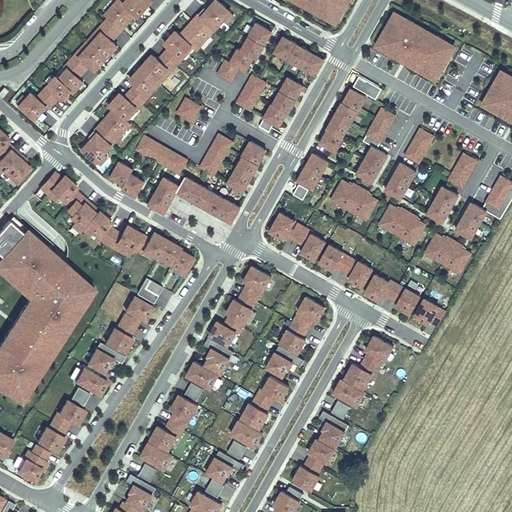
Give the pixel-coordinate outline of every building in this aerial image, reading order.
[(104,12),(114,0),(109,0),(102,9),(104,12)] [(116,32),(135,11),(123,0),(114,0),(104,12),(108,15),(103,20),(116,32)] [(145,1),(145,0),(123,0),(135,11),(138,14),(148,3),(145,1)] [(224,17),(230,10),(219,0),(213,0),(207,8),(204,5),(198,11),(211,22),(215,26),(224,17)] [(293,0),(303,5),(306,1),(316,7),(314,11),(327,18),(329,14),(339,19),(349,0),(293,0)] [(316,7),(306,1),(303,5),(314,11),(316,7)] [(227,20),(233,12),(230,10),(224,17),(227,20)] [(210,32),(205,28),(211,22),(198,11),(180,32),(191,42),(190,43),(191,44),(192,45),(196,48),(210,32)] [(407,16),(397,11),(395,15),(404,21),(407,16)] [(339,19),(329,14),(327,18),(337,24),(339,19)] [(395,15),(380,41),(389,47),(387,51),(401,59),(404,56),(415,62),(412,66),(429,75),(432,70),(439,75),(454,49),(445,44),(447,40),(433,31),(431,36),(419,29),(421,25),(407,16),(404,21),(395,15)] [(103,54),(114,41),(111,39),(116,32),(103,20),(86,39),(103,54)] [(257,57),(273,30),(257,21),(241,48),(238,46),(231,60),(226,57),(218,71),(232,79),(240,65),(246,69),(254,55),(257,57)] [(210,32),(215,26),(211,22),(205,28),(210,32)] [(433,31),(421,25),(419,29),(431,36),(433,31)] [(180,55),(191,44),(190,43),(191,42),(180,32),(174,28),(163,40),(168,45),(162,51),(176,63),(182,57),(180,55)] [(325,58),(285,34),(276,50),(316,73),(325,58)] [(91,66),(103,54),(86,39),(82,44),(85,47),(79,54),(75,51),(70,57),(83,70),(89,64),(91,66)] [(456,45),(447,40),(445,44),(454,49),(456,45)] [(105,56),(116,44),(114,41),(103,54),(105,56)] [(389,47),(380,41),(377,45),(387,51),(389,47)] [(182,57),(192,45),(191,44),(180,55),(182,57)] [(170,70),(176,63),(162,51),(157,57),(151,52),(140,65),(159,82),(164,77),(160,74),(167,67),(170,70)] [(94,69),(105,56),(103,54),(91,66),(94,69)] [(415,62),(404,56),(401,59),(401,61),(412,67),(412,66),(415,62)] [(78,76),(83,70),(70,57),(64,64),(67,67),(58,76),(71,88),(73,90),(82,80),(78,76)] [(155,87),(159,82),(140,65),(129,77),(135,82),(129,88),(143,100),(149,94),(145,91),(152,84),(155,87)] [(164,77),(170,70),(167,67),(160,74),(164,77)] [(173,95),(190,77),(180,68),(163,85),(173,95)] [(511,74),(503,69),(500,73),(510,79),(511,74)] [(432,70),(429,75),(436,80),(439,75),(432,70)] [(259,94),(267,80),(253,72),(245,86),(259,94)] [(511,74),(510,79),(500,73),(486,99),(493,103),(490,108),(507,118),(509,114),(511,115),(511,74)] [(66,93),(71,88),(58,76),(55,74),(41,90),(53,101),(59,95),(62,98),(66,93)] [(289,111),(304,84),(289,75),(273,102),(272,102),(260,124),(270,129),(274,121),(280,125),(288,111),(289,111)] [(360,75),(354,85),(377,98),(382,88),(360,75)] [(433,83),(423,77),(417,87),(428,93),(433,83)] [(149,94),(155,87),(152,84),(145,91),(149,94)] [(255,101),(259,94),(245,86),(241,93),(255,101)] [(343,137),(359,110),(360,110),(367,96),(352,87),(344,101),(343,101),(327,128),(328,129),(320,143),(336,152),(344,138),(343,137)] [(137,107),(143,100),(129,88),(124,94),(119,90),(108,103),(112,107),(123,117),(124,116),(125,117),(135,105),(137,107)] [(48,107),(53,101),(41,90),(36,96),(30,91),(25,96),(18,104),(34,117),(45,105),(48,107)] [(251,108),(255,101),(241,93),(237,100),(251,108)] [(18,104),(25,96),(23,95),(17,102),(18,104)] [(193,119),(199,109),(194,106),(197,101),(187,95),(178,110),(193,119)] [(493,103),(486,99),(483,104),(490,108),(493,103)] [(127,118),(137,107),(135,105),(125,117),(127,118)] [(115,138),(130,121),(127,118),(125,117),(124,116),(123,117),(112,107),(93,128),(106,139),(111,134),(115,138)] [(377,148),(396,116),(382,108),(363,140),(373,146),(377,148)] [(102,153),(111,144),(110,143),(106,139),(93,128),(88,134),(91,136),(81,147),(96,161),(102,153)] [(420,163),(435,136),(421,128),(406,155),(420,163)] [(28,165),(22,160),(8,148),(11,145),(5,140),(7,137),(0,130),(0,167),(2,169),(0,171),(0,174),(4,178),(8,174),(15,181),(28,165)] [(224,145),(228,138),(217,132),(213,139),(224,145)] [(110,143),(115,138),(111,134),(106,139),(110,143)] [(149,155),(157,141),(143,134),(135,148),(149,155)] [(221,151),(224,145),(213,139),(210,145),(221,151)] [(242,190),(258,163),(257,162),(264,149),(249,140),(241,153),(242,154),(227,181),(242,190)] [(164,164),(172,150),(157,141),(149,155),(164,164)] [(25,157),(11,145),(8,148),(22,160),(25,157)] [(210,171),(221,151),(210,145),(199,165),(210,171)] [(373,182),(388,155),(377,148),(373,146),(357,173),(373,182)] [(178,172),(186,158),(172,150),(164,164),(178,172)] [(313,188),(329,161),(314,152),(298,179),(313,188)] [(99,163),(105,156),(102,153),(96,161),(99,163)] [(463,187),(478,161),(464,153),(449,179),(463,187)] [(134,195),(143,179),(130,172),(132,167),(118,159),(109,175),(123,183),(120,187),(134,195)] [(402,198),(417,171),(401,162),(386,190),(402,198)] [(130,251),(141,232),(125,223),(120,232),(113,228),(107,222),(109,221),(97,209),(94,212),(82,201),(84,198),(72,187),(75,184),(63,173),(60,176),(53,170),(39,186),(46,192),(49,188),(56,195),(67,205),(65,208),(71,213),(68,216),(73,221),(81,227),(83,224),(90,231),(102,241),(112,248),(115,243),(130,251)] [(15,181),(8,174),(4,178),(12,184),(15,181)] [(239,205),(184,174),(179,184),(163,175),(148,202),(163,211),(175,190),(230,221),(239,205)] [(501,219),(511,199),(511,181),(501,175),(483,208),(501,219)] [(367,220),(378,200),(370,195),(371,193),(353,182),(352,185),(343,180),(332,199),(367,220)] [(303,199),(309,189),(299,183),(294,194),(303,199)] [(39,199),(46,192),(39,186),(32,193),(39,199)] [(443,222),(459,195),(443,186),(427,213),(443,222)] [(56,195),(49,188),(46,192),(53,199),(56,195)] [(97,209),(84,198),(82,201),(94,212),(97,209)] [(471,239),(487,212),(471,203),(456,230),(471,239)] [(415,244),(426,225),(418,220),(419,217),(401,207),(400,209),(391,204),(380,224),(415,244)] [(290,227),(294,220),(280,212),(269,231),(283,239),(286,235),(290,227)] [(25,382),(86,288),(7,218),(0,226),(0,225),(0,263),(24,284),(31,291),(35,294),(15,325),(0,348),(0,387),(6,392),(9,387),(18,392),(22,396),(29,385),(25,382)] [(81,227),(73,221),(70,224),(77,231),(81,227)] [(297,241),(305,227),(297,223),(293,229),(289,237),(297,241)] [(87,235),(90,231),(83,224),(81,227),(80,228),(87,235)] [(359,243),(363,233),(341,226),(338,237),(359,243)] [(314,260),(325,242),(311,234),(312,231),(305,227),(297,241),(304,245),(300,252),(314,260)] [(155,258),(166,238),(152,230),(148,236),(141,232),(132,248),(139,252),(140,250),(154,258),(155,258)] [(460,273),(472,253),(463,248),(464,246),(447,236),(445,238),(437,233),(425,253),(460,273)] [(179,248),(180,246),(166,238),(155,258),(169,266),(179,248)] [(127,256),(130,251),(115,243),(112,248),(127,256)] [(342,272),(351,257),(343,253),(344,252),(329,244),(319,262),(333,270),(335,267),(342,272)] [(182,276),(193,256),(179,248),(169,266),(168,268),(182,276)] [(362,287),(373,269),(359,261),(358,262),(351,257),(342,272),(350,276),(348,279),(362,287)] [(0,270),(20,288),(24,284),(0,263),(0,270)] [(262,291),(271,276),(251,265),(243,280),(254,286),(262,291)] [(390,299),(398,285),(391,281),(389,283),(375,275),(365,293),(379,301),(383,295),(390,299)] [(152,303),(161,286),(144,276),(135,293),(152,303)] [(253,289),(245,285),(241,292),(256,301),(260,293),(253,289)] [(410,315),(420,296),(406,288),(406,289),(398,285),(390,299),(398,303),(396,307),(410,315)] [(20,319),(35,294),(31,291),(15,316),(20,319)] [(251,308),(256,301),(241,292),(237,300),(251,308)] [(143,320),(151,306),(132,295),(124,309),(131,313),(139,318),(143,320)] [(325,307),(306,296),(297,310),(317,321),(325,307)] [(244,324),(252,309),(251,308),(233,298),(225,313),(244,324)] [(438,327),(446,313),(438,308),(439,307),(425,299),(414,317),(428,325),(430,322),(438,327)] [(133,328),(137,321),(130,316),(123,312),(119,320),(133,328)] [(307,330),(311,323),(296,314),(292,322),(307,330)] [(15,325),(20,319),(15,316),(11,322),(15,325)] [(237,332),(241,324),(227,316),(223,324),(221,323),(220,323),(216,320),(208,334),(227,345),(235,331),(237,332)] [(123,352),(131,338),(129,336),(133,328),(119,320),(114,328),(112,327),(103,341),(123,352)] [(0,348),(15,325),(11,322),(0,338),(0,348)] [(297,354),(305,340),(302,338),(307,330),(292,322),(287,329),(286,329),(278,343),(297,354)] [(384,361),(393,347),(374,336),(365,351),(368,352),(364,360),(377,368),(382,360),(384,361)] [(220,373),(233,352),(207,337),(203,343),(211,348),(206,355),(208,356),(203,364),(220,373)] [(107,366),(111,358),(119,363),(123,356),(98,341),(85,363),(102,373),(106,365),(107,366)] [(288,370),(292,362),(300,367),(304,360),(277,345),(265,367),(282,377),(286,369),(288,370)] [(373,375),(377,368),(364,360),(359,367),(353,364),(344,379),(363,389),(371,374),(373,375)] [(209,389),(217,375),(193,361),(185,375),(209,389)] [(97,394),(105,380),(84,368),(76,382),(97,394)] [(280,401),(288,387),(269,376),(261,390),(259,389),(255,397),(269,405),(274,397),(280,401)] [(364,393),(341,379),(332,393),(356,407),(364,393)] [(194,401),(201,389),(189,382),(182,394),(194,401)] [(80,405),(88,393),(75,386),(68,398),(80,405)] [(22,396),(18,392),(9,387),(6,392),(19,400),(22,396)] [(188,420),(197,405),(177,394),(169,409),(173,411),(180,415),(188,420)] [(259,429),(267,414),(265,413),(269,405),(255,397),(250,405),(248,403),(240,418),(259,429)] [(75,424),(83,410),(65,399),(57,413),(54,412),(50,420),(64,428),(68,420),(75,424)] [(342,420),(349,407),(337,400),(330,412),(342,420)] [(336,448),(345,432),(348,426),(322,411),(319,417),(327,422),(322,430),(324,431),(319,439),(336,448)] [(181,430),(185,422),(179,418),(171,414),(167,421),(181,430)] [(60,435),(64,428),(50,420),(46,427),(44,426),(35,441),(54,452),(62,437),(60,435)] [(253,448),(261,434),(237,420),(229,434),(253,448)] [(177,437),(181,430),(167,421),(163,428),(161,427),(161,428),(156,425),(148,439),(167,450),(175,436),(177,437)] [(0,456),(10,439),(0,432),(0,456)] [(326,464),(334,450),(315,439),(307,453),(309,454),(306,461),(320,469),(324,463),(326,464)] [(238,459),(245,447),(233,440),(226,452),(238,459)] [(162,470),(171,456),(147,442),(138,456),(162,470)] [(40,468),(45,461),(42,460),(47,452),(32,444),(28,451),(24,449),(20,457),(22,458),(15,471),(31,480),(38,467),(40,468)] [(227,475),(232,467),(239,472),(243,465),(217,450),(204,472),(221,482),(226,474),(227,475)] [(310,491),(318,477),(316,475),(320,469),(306,461),(302,467),(300,466),(292,480),(310,491)] [(148,482),(155,470),(143,463),(136,475),(148,482)] [(141,510),(154,488),(128,473),(124,480),(132,484),(127,492),(129,493),(124,500),(141,510)] [(216,498),(223,486),(210,479),(203,491),(216,498)] [(302,495),(288,487),(284,494),(298,502),(302,495)] [(200,511),(216,511),(220,505),(196,491),(188,505),(200,511)] [(293,511),(299,502),(298,502),(284,494),(281,492),(273,506),(276,508),(273,511),(293,511)] [(12,504),(4,500),(0,507),(0,511),(8,511),(7,511),(12,504)] [(134,511),(135,510),(121,501),(116,509),(114,508),(111,511),(134,511)]
